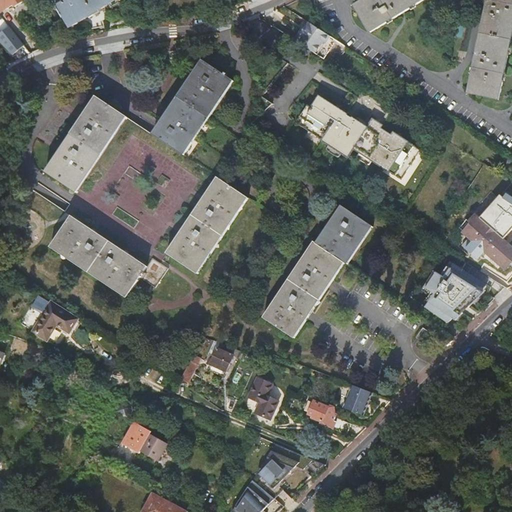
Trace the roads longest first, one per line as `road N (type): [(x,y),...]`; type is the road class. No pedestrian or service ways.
road 1 (residential): [(511,305),(299,511)]
road 2 (residential): [(273,0),(237,15),(62,51),(0,80)]
